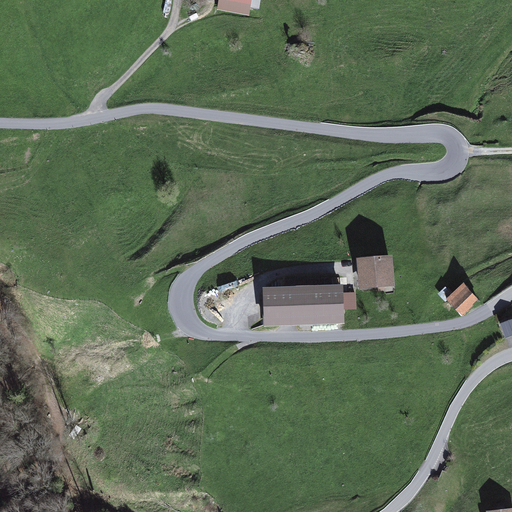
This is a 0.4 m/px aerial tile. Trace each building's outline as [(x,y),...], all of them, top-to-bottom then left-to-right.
[(251,0),(219,0),(218,13),(250,17),(251,0)] [(392,257),(357,259),(359,291),(394,288),(392,257)] [(480,301),(463,284),(446,301),(462,318),(480,301)] [(290,285),(267,292),(274,314),(267,317),(271,329),(300,320),(290,285)] [(347,290),(320,287),(319,295),(312,294),(308,329),(342,333),(347,290)] [(511,337),(511,321),(499,326),(504,340),(511,337)]
